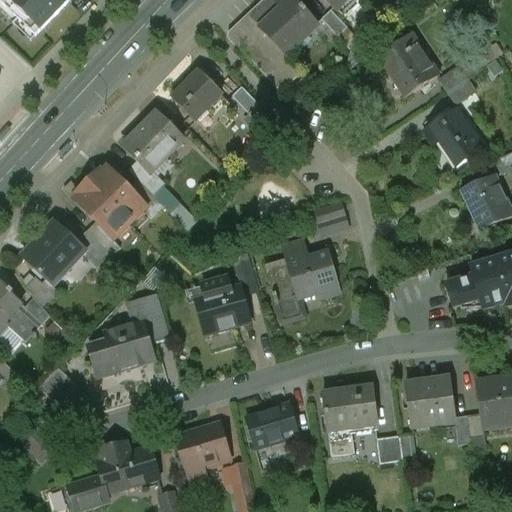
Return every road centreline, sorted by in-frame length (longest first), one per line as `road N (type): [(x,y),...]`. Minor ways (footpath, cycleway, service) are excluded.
road 1 (residential): [(391,347),(80,433),(48,412)]
road 2 (secondary): [(0,183),(172,0)]
road 3 (residential): [(391,347),(360,197),(302,135)]
road 4 (residential): [(511,341),(391,347)]
